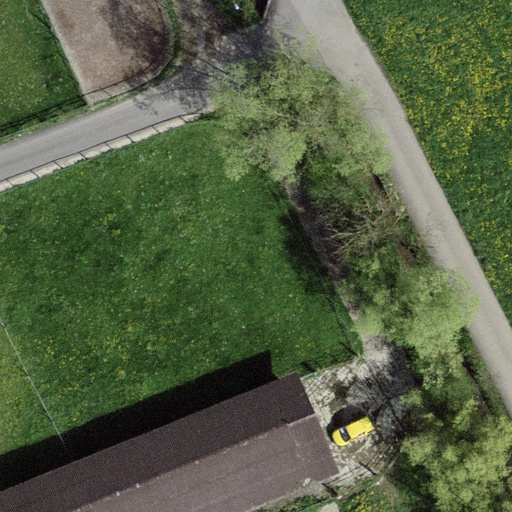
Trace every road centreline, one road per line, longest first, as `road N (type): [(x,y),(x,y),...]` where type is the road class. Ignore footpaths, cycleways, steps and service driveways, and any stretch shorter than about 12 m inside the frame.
road 1 (unclassified): [(303,0),(511,375)]
road 2 (unclassified): [(262,61),(0,160)]
